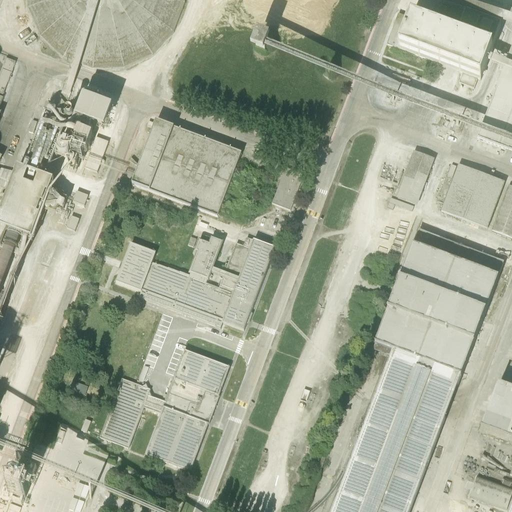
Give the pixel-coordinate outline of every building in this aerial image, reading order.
[(103,79),(133,76),(161,60),(180,36),(188,6),(187,0),(29,0),(33,25),(48,52),(73,71),(103,79)] [(398,21),(387,52),(399,57),(462,80),(459,90),(474,96),(477,86),(481,87),(492,56),(501,34),(466,21),(457,43),(410,26),(398,21)] [(265,51),(255,47),(249,64),(259,67),(260,64),(262,58),(265,51)] [(511,53),(477,146),(511,159),(511,53)] [(7,65),(0,84),(0,99),(4,101),(17,69),(7,65)] [(0,254),(5,257),(25,264),(30,251),(44,217),(58,222),(59,220),(60,220),(63,222),(67,211),(69,205),(65,203),(66,202),(53,197),(54,195),(54,193),(65,174),(76,179),(78,180),(80,180),(85,167),(96,134),(96,133),(97,133),(104,136),(106,137),(108,129),(111,122),(113,117),(113,115),(107,111),(105,110),(104,109),(103,109),(101,107),(101,105),(100,102),(95,100),(93,100),(91,100),(87,106),(85,104),(77,124),(50,110),(24,177),(19,175),(16,183),(15,184),(11,196),(8,202),(0,223),(0,254)] [(220,225),(244,161),(159,129),(135,193),(220,225)] [(396,207),(418,215),(436,168),(414,160),(396,207)] [(458,172),(441,218),(487,235),(505,189),(458,172)] [(298,198),(280,193),(275,211),(293,216),(298,198)] [(511,193),(492,238),(511,246),(511,193)] [(79,199),(76,208),(87,212),(90,202),(79,199)] [(337,511),(414,511),(506,271),(421,239),(378,351),(396,358),(337,511)] [(142,300),(140,307),(221,338),(224,331),(246,340),(278,256),(248,245),(245,253),(238,251),(227,280),(216,275),(225,249),(214,245),(212,251),(201,247),(196,259),(201,261),(192,285),(154,270),(158,261),(132,252),(117,291),(142,300)] [(185,358),(168,409),(148,402),(150,397),(122,388),(103,447),(131,456),(144,414),(164,421),(149,463),(193,478),(229,373),(185,358)] [(73,393),(86,398),(88,393),(75,387),(73,393)] [(511,511),(511,394),(504,391),(488,434),(511,442),(511,511)] [(28,477),(37,480),(40,470),(31,467),(28,477)] [(511,494),(479,483),(472,502),(499,511),(509,511),(511,507),(511,494)] [(225,499),(221,511),(222,511),(252,511),(253,509),(225,499)]
